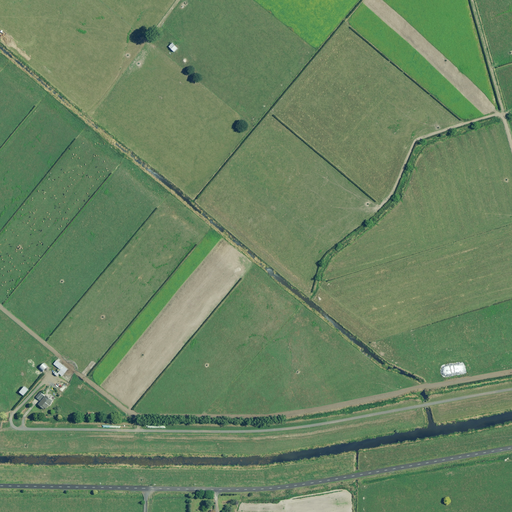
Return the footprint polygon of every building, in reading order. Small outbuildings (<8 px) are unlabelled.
[(178,48),(173,43),(169,47),(175,52),(178,48)] [(61,370),(59,373),(58,373),(55,371),(53,373),(58,376),(60,374),(62,376),(68,369),(57,360),(54,364),(61,370)] [(48,367),(44,363),(40,368),(44,372),(48,367)] [(29,390),(25,386),(20,392),(24,396),(29,390)] [(53,401),(47,396),(39,405),(44,409),(46,408),(47,409),(53,401)]
